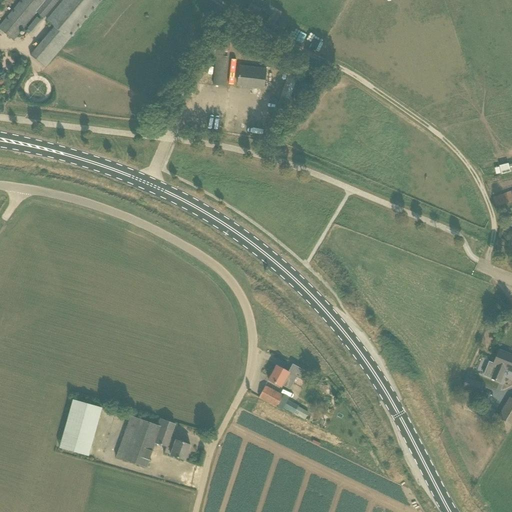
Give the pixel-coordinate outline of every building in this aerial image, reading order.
[(21,0),(0,26),(0,30),(12,41),(36,12),(43,18),(58,0),(21,0)] [(54,27),(30,55),(45,68),(102,0),(64,0),(47,21),(54,27)] [(31,32),(41,20),(36,16),(26,27),(31,32)] [(293,41),(319,52),(325,38),(307,31),(306,34),(298,31),(293,41)] [(220,34),(218,52),(229,53),(231,35),(220,34)] [(216,56),(213,85),(224,86),(227,57),(216,56)] [(240,66),(237,85),(263,88),(266,70),(240,66)] [(511,191),(493,197),(496,207),(511,201),(511,191)] [(496,366),(491,378),(500,382),(505,369),(511,372),(511,355),(499,351),(493,365),(496,366)] [(281,387),(282,385),(289,389),(292,384),(295,377),(288,373),(289,373),(276,366),(268,380),(281,387)] [(479,394),(483,385),(466,379),(463,387),(479,394)] [(259,398),(276,407),(282,396),(265,386),(259,398)] [(511,398),(510,397),(493,425),(507,433),(511,424),(511,398)] [(88,456),(100,406),(70,399),(58,448),(88,456)] [(298,406),(288,400),(283,408),(287,410),(294,414),(298,407),(298,406)] [(184,461),(190,445),(176,440),(176,441),(169,439),(175,424),(160,419),(157,425),(130,416),(116,457),(146,468),(155,443),(166,447),(164,453),(170,456),(184,461)]
